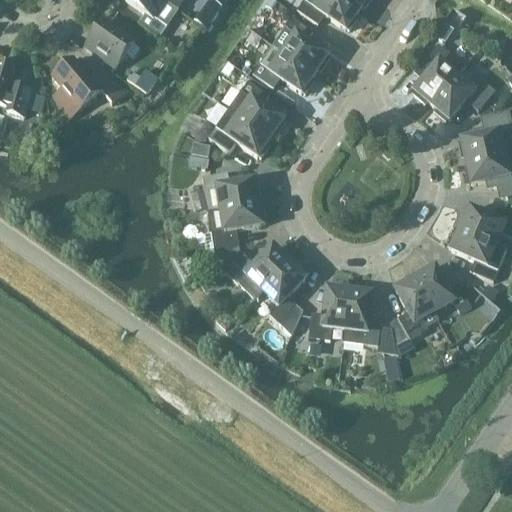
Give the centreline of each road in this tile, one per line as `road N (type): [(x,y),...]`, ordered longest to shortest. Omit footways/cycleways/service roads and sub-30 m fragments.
road 1 (unclassified): [(392,511),(0,230)]
road 2 (residential): [(356,101),(299,194),(299,215),(316,244),(358,258),(386,251),(415,225),(424,167),(399,133)]
road 3 (residential): [(439,511),(511,409)]
